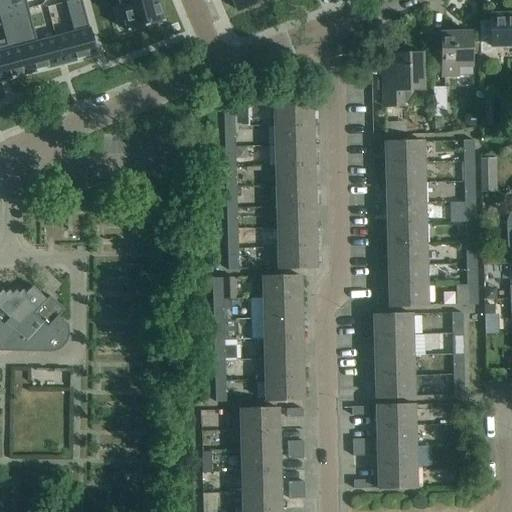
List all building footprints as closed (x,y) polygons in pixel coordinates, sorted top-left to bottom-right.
[(10,0),(0,0),(0,15),(13,12),(10,0)] [(10,0),(13,12),(28,8),(25,0),(10,0)] [(74,33),(56,38),(62,62),(94,54),(96,54),(81,0),(69,0),(65,1),(74,33)] [(158,0),(120,0),(128,29),(164,20),(158,0)] [(233,0),(237,9),(241,8),(248,5),(248,7),(261,1),(260,0),(233,0)] [(28,8),(13,12),(29,71),(62,62),(56,38),(37,43),(28,8)] [(0,19),(8,51),(0,52),(0,78),(29,71),(13,12),(0,15),(0,19)] [(479,20),(480,40),(480,54),(492,53),(492,46),(511,45),(511,13),(490,14),(490,20),(479,20)] [(441,33),(442,75),(472,74),(471,32),(441,33)] [(383,78),(384,106),(403,105),(414,89),(423,89),(421,53),(393,54),(394,78),(383,78)] [(433,115),(447,115),(446,87),(433,87),(433,115)] [(499,99),(483,100),(484,124),(500,124),(499,99)] [(273,124),(313,123),(312,103),(272,104),(273,124)] [(224,126),(235,125),(234,105),(224,105),(224,126)] [(274,145),(314,144),(313,123),(273,124),(274,145)] [(224,126),(225,146),(235,146),(235,125),(224,126)] [(463,160),(474,160),(473,139),(463,140),(463,160)] [(384,142),(384,162),(424,161),(424,141),(384,142)] [(274,165),(314,164),(314,144),(274,145),(274,165)] [(225,146),(225,167),(236,167),(235,146),(225,146)] [(463,160),(464,181),(474,181),(474,160),(463,160)] [(384,162),(385,183),(425,182),(424,161),(384,162)] [(275,186),(315,185),(314,164),(274,165),(275,186)] [(225,167),(226,187),(236,187),(236,167),(225,167)] [(464,181),(464,201),(475,201),(474,181),(464,181)] [(385,183),(385,203),(425,202),(425,182),(385,183)] [(275,207),(315,205),(315,185),(275,186),(275,207)] [(226,187),(226,208),(237,208),(236,187),(226,187)] [(464,201),(465,222),(475,222),(475,201),(464,201)] [(385,203),(386,224),(426,223),(425,202),(385,203)] [(275,207),(276,227),(316,226),(315,205),(275,207)] [(226,208),(227,228),(237,228),(237,208),(226,208)] [(465,222),(465,242),(476,242),(475,222),(465,222)] [(386,224),(386,245),(426,243),(426,223),(386,224)] [(276,227),(276,248),(316,247),(316,226),(276,227)] [(227,228),(227,249),(238,249),(237,228),(227,228)] [(465,242),(466,263),(476,263),(476,242),(465,242)] [(386,245),(387,265),(427,264),(426,243),(386,245)] [(276,248),(277,264),(277,268),(317,267),(316,247),(276,248)] [(227,249),(228,269),(238,269),(238,249),(227,249)] [(466,263),(467,284),(477,283),(476,263),(466,263)] [(387,265),(387,286),(427,285),(427,264),(387,265)] [(491,266),(483,267),(484,282),(492,281),(491,266)] [(261,277),(262,297),(301,296),(301,275),(261,277)] [(212,278),(212,298),(230,298),(230,297),(234,297),(234,277),(212,278)] [(467,284),(455,285),(456,304),(477,304),(477,283),(467,284)] [(58,316),(64,309),(50,295),(46,298),(32,285),(26,292),(22,289),(19,292),(15,289),(12,293),(9,289),(5,293),(2,289),(0,291),(0,351),(40,352),(49,352),(58,347),(64,341),(67,334),(67,328),(65,323),(62,320),(58,316)] [(387,286),(388,306),(428,305),(427,285),(387,286)] [(262,297),(262,317),(302,316),(301,296),(262,297)] [(212,298),(213,319),(231,318),(230,298),(212,298)] [(452,333),(462,333),(462,312),(451,312),(452,333)] [(412,313),(372,315),(373,335),(413,334),(412,313)] [(262,317),(263,338),(303,337),(302,316),(262,317)] [(213,319),(214,339),(236,338),(236,339),(237,339),(236,318),(231,319),(231,318),(213,319)] [(439,355),(452,354),(463,354),(462,333),(452,333),(438,334),(439,355)] [(413,334),(373,335),(373,356),(413,355),(413,354),(424,354),(424,334),(413,334)] [(263,338),(263,358),(303,357),(303,337),(263,338)] [(214,339),(214,359),(225,359),(225,358),(240,358),(239,345),(236,345),(236,339),(236,338),(214,339)] [(452,354),(453,375),(463,374),(463,354),(452,354)] [(413,355),(373,356),(374,377),(414,376),(413,355)] [(263,358),(264,378),(304,377),(303,357),(263,358)] [(214,359),(215,380),(225,379),(225,359),(214,359)] [(453,375),(453,395),(464,395),(463,374),(453,375)] [(414,376),(374,377),(374,397),(414,396),(414,376)] [(257,397),(264,397),(264,400),(304,399),(304,377),(264,378),(264,381),(257,381),(257,397)] [(215,380),(215,401),(226,401),(225,379),(215,380)] [(375,405),(375,426),(415,425),(415,404),(375,405)] [(351,406),(352,415),(367,414),(367,406),(351,406)] [(239,409),(239,429),(279,428),(279,408),(239,409)] [(286,417),(302,416),(302,408),(286,408),(286,417)] [(375,426),(376,446),(416,445),(415,425),(375,426)] [(438,427),(438,441),(452,441),(452,427),(438,427)] [(239,429),(240,450),(280,449),(279,428),(239,429)] [(352,439),(352,447),(368,446),(368,438),(352,439)] [(287,449),(303,448),(303,440),(287,441),(287,449)] [(376,446),(376,467),(416,465),(421,465),(421,459),(416,459),(416,445),(376,446)] [(352,447),(353,455),(368,455),(368,446),(352,447)] [(287,457),(303,457),(303,448),(287,449),(287,457)] [(240,450),(240,471),(280,470),(280,449),(240,450)] [(376,467),(377,487),(377,488),(417,487),(422,487),(422,482),(417,482),(416,465),(376,467)] [(240,471),(241,491),(281,490),(280,470),(240,471)] [(353,480),(353,488),(369,488),(369,479),(353,480)] [(288,490),(304,490),(304,481),(288,481),(288,490)] [(241,491),(241,511),(281,511),(281,490),(241,491)] [(288,498),(304,497),(304,490),(288,490),(288,498)]
